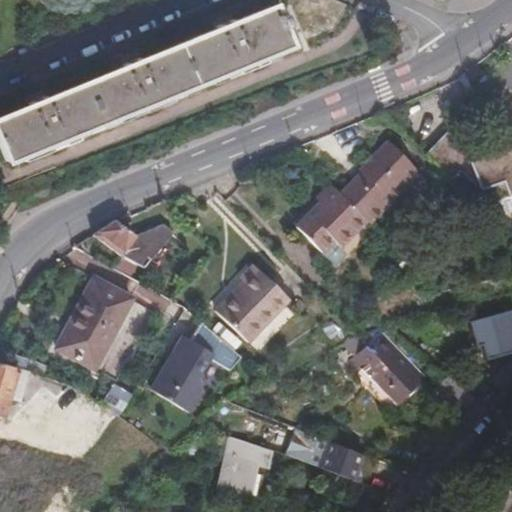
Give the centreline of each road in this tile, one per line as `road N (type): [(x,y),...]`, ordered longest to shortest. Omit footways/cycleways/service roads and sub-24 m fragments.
road 1 (tertiary): [(0,274),(44,231),(89,204),(407,78),(457,47)]
road 2 (residential): [(0,79),(193,0)]
road 3 (residential): [(474,415),(391,511)]
